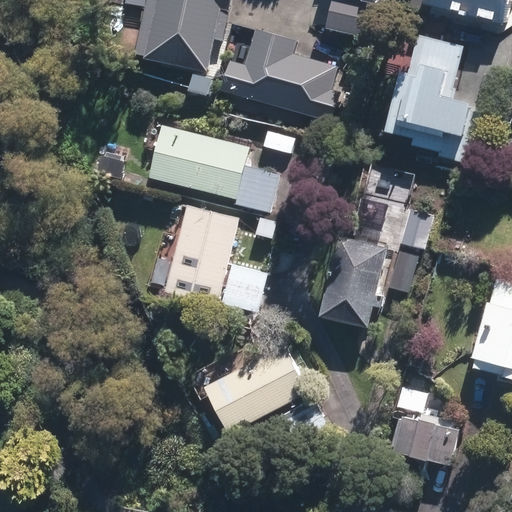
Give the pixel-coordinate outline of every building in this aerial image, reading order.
[(231,0),(144,0),(134,51),(144,53),(143,56),(207,69),(214,37),(223,39),(231,0)] [(333,0),(327,28),(368,37),(376,4),(385,6),(386,0),(333,0)] [(419,0),(419,2),(504,22),(509,0),(419,0)] [(220,87),(332,118),(341,89),(330,86),(337,63),(292,51),(296,37),(254,26),(244,61),(229,56),(220,87)] [(471,161),(483,109),(450,101),(454,85),(451,84),(461,41),(413,29),(403,68),(394,66),(379,128),(409,135),(407,141),(436,149),(435,153),(471,161)] [(271,214),(281,174),(247,165),(252,146),(165,124),(152,176),(239,198),(237,205),(271,214)] [(123,178),(127,157),(99,152),(95,172),(123,178)] [(164,290),(217,303),(239,217),(186,203),(164,290)] [(401,243),(426,249),(435,213),(410,207),(401,243)] [(363,237),(384,242),(389,218),(369,213),(363,237)] [(318,315),(365,326),(384,248),(337,236),(318,315)] [(268,273),(233,264),(223,303),(259,313),(268,273)] [(511,281),(495,277),(490,300),(484,299),(470,356),(474,356),(471,367),(511,376),(511,281)] [(227,433),(307,392),(282,346),(204,386),(227,433)] [(314,397),(279,414),(298,452),(333,433),(314,397)] [(449,426),(451,419),(422,412),(420,419),(401,414),(392,451),(456,466),(465,429),(449,426)]
